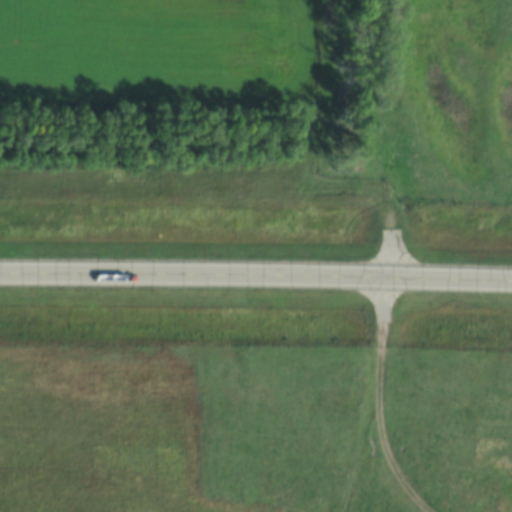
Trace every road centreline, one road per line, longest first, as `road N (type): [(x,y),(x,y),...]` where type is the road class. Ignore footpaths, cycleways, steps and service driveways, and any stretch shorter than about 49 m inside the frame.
road 1 (secondary): [(0,274),(511,279)]
road 2 (track): [(394,149),(395,275),(383,424),(419,490)]
